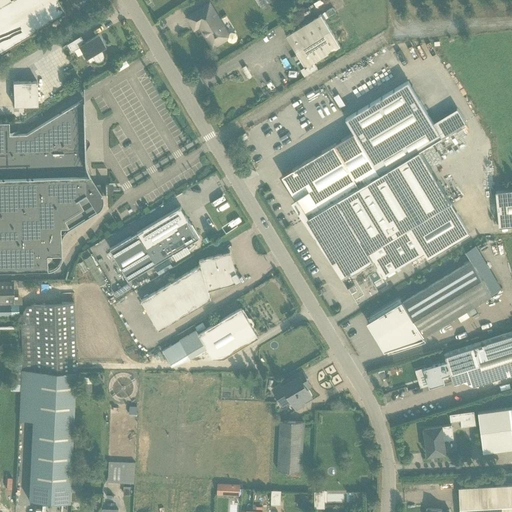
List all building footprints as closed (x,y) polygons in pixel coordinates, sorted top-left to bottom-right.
[(0,0),(0,51),(64,13),(56,0),(0,0)] [(212,48),(227,39),(228,42),(232,43),(236,41),(237,37),(235,33),(231,32),(229,33),(210,2),(186,17),(194,30),(199,26),(212,48)] [(332,7),(286,36),(305,67),(300,70),(304,77),(317,69),(313,62),(315,61),(318,65),(327,59),(325,55),(332,51),(336,57),(343,52),(323,20),(335,12),(332,7)] [(273,25),(244,40),(247,48),(276,33),(273,25)] [(80,36),(66,45),(70,52),(78,47),(85,58),(90,55),(93,60),(94,60),(94,61),(95,62),(96,62),(97,62),(98,62),(99,62),(100,61),(101,61),(102,60),(103,59),(97,50),(105,46),(98,35),(84,43),(80,36)] [(8,53),(1,57),(4,63),(11,58),(8,53)] [(126,60),(116,66),(118,71),(127,65),(126,60)] [(248,68),(243,71),(246,77),(252,74),(248,68)] [(282,175),(307,217),(342,275),(348,285),(346,286),(350,292),(352,291),(357,301),(366,296),(387,283),(383,276),(423,252),(427,259),(469,233),(450,201),(419,150),(465,122),(457,108),(433,123),(408,81),(345,118),(354,132),(282,175)] [(36,82),(12,82),(13,106),(37,106),(36,82)] [(334,90),(329,93),(335,104),(340,101),(334,90)] [(0,270),(21,270),(24,273),(39,272),(38,270),(45,270),(49,269),(53,267),(56,264),(58,261),(60,258),(61,254),(61,250),(60,246),(60,242),(60,238),(61,235),(64,231),(66,228),(89,214),(92,213),(96,211),(98,208),(100,205),(102,202),(102,198),(102,196),(101,194),(101,192),(100,191),(99,189),(98,188),(96,186),(95,185),(94,184),(93,181),(91,178),(89,175),(88,172),(87,169),(84,158),(84,147),(83,99),(26,134),(9,135),(8,123),(0,122),(0,270)] [(245,133),(236,138),(239,143),(248,137),(245,133)] [(113,185),(95,185),(96,186),(98,188),(99,189),(100,191),(101,192),(101,194),(102,196),(113,196),(113,185)] [(511,189),(495,191),(499,227),(511,225),(511,189)] [(180,207),(109,249),(128,280),(198,238),(180,207)] [(426,341),(424,337),(457,317),(460,322),(477,312),(473,307),(491,296),(491,294),(501,288),(475,245),(464,251),(470,260),(402,301),(400,297),(367,316),(387,353),(426,341)] [(200,265),(140,301),(159,331),(210,299),(208,291),(236,283),(236,284),(240,281),(236,273),(229,252),(199,261),(200,265)] [(0,305),(10,305),(10,281),(0,281),(0,305)] [(385,295),(379,297),(380,304),(387,302),(385,295)] [(20,317),(21,370),(75,371),(77,371),(74,302),(33,304),(24,308),(20,317)] [(18,305),(10,305),(0,305),(0,316),(18,316),(18,305)] [(258,337),(241,308),(198,334),(192,325),(177,335),(180,340),(162,350),(172,366),(190,359),(224,358),(258,337)] [(362,308),(357,310),(361,319),(366,316),(362,308)] [(511,331),(444,353),(446,361),(423,368),(429,387),(451,380),(453,384),(463,381),(473,386),(511,374),(511,331)] [(13,353),(11,383),(19,384),(21,353),(13,353)] [(70,478),(75,371),(21,370),(19,420),(32,421),(28,500),(69,502),(69,495),(70,478)] [(302,372),(272,390),(282,407),(290,402),(295,411),(305,405),(304,401),(311,397),(306,388),(310,386),(302,372)] [(511,407),(478,412),(483,452),(511,448),(511,407)] [(461,427),(475,425),(474,411),(449,414),(450,422),(460,421),(461,427)] [(304,422),(279,421),(277,471),(302,472),(304,422)] [(427,455),(445,453),(443,441),(453,439),(451,425),(424,428),(427,455)] [(137,434),(135,477),(143,477),(144,458),(147,458),(148,434),(137,434)] [(107,482),(134,484),(135,463),(108,461),(107,482)] [(70,478),(69,495),(77,496),(77,479),(70,478)] [(240,484),(217,483),(216,495),(239,496),(240,484)] [(459,511),(511,511),(511,485),(458,489),(459,511)] [(122,495),(131,496),(132,487),(123,487),(122,495)] [(271,490),(271,504),(280,505),(280,490),(271,490)] [(296,507),(308,510),(310,501),(307,501),(308,496),(300,494),(296,507)]
